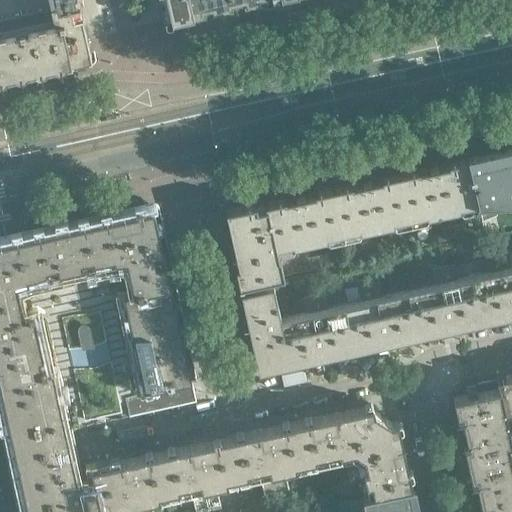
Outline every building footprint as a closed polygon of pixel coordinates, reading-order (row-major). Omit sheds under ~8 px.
[(0,0),(0,77),(48,66),(33,0),(0,0)] [(89,50),(77,0),(33,0),(48,66),(90,57),(89,50)] [(213,10),(211,0),(159,0),(164,21),(164,22),(167,24),(171,23),(172,21),(172,19),(213,10)] [(257,0),(211,0),(213,10),(257,0)] [(511,147),(478,156),(472,155),(471,155),(471,157),(467,158),(477,203),(477,204),(494,203),(511,202),(511,147)] [(477,203),(467,158),(448,162),(448,164),(438,166),(418,170),(418,169),(399,173),(410,219),(460,208),(459,206),(475,203),(476,205),(477,205),(476,203),(477,203)] [(410,219),(399,173),(381,177),(381,179),(352,185),(351,184),(333,188),(343,234),(410,219)] [(343,234),(333,188),(314,192),(314,193),(285,200),(284,198),(266,203),(277,247),(292,243),(293,245),(343,234)] [(277,247),(266,203),(265,200),(225,209),(227,219),(222,220),(225,234),(224,234),(223,235),(222,236),(222,237),(222,238),(222,239),(224,247),(233,245),(233,246),(235,245),(239,264),(235,265),(239,285),(283,275),(279,255),(278,255),(277,247)] [(54,410),(33,311),(23,313),(16,282),(125,258),(132,289),(122,291),(144,390),(124,394),(128,414),(195,399),(153,206),(73,223),(73,225),(0,240),(0,385),(12,439),(26,448),(61,440),(58,429),(78,424),(74,405),(54,410)] [(464,235),(461,222),(451,225),(454,237),(464,235)] [(454,237),(451,225),(441,227),(444,239),(454,237)] [(511,311),(511,265),(511,266),(508,251),(496,254),(494,244),(484,246),(486,256),(485,256),(488,271),(473,274),(482,318),(511,311)] [(330,265),(327,252),(317,254),(320,267),(330,265)] [(320,267),(317,254),(307,257),(310,269),(320,267)] [(482,318),(473,274),(457,278),(454,263),(431,268),(434,283),(408,289),(418,333),(482,318)] [(418,333),(408,289),(382,295),(378,280),(356,285),(359,300),(343,303),(353,347),(418,333)] [(290,361),(280,317),(272,282),(240,289),(257,368),(290,361)] [(353,347),(343,303),(328,307),(325,292),(302,297),(305,312),(280,317),(290,361),(353,347)] [(511,423),(511,374),(496,378),(497,386),(499,386),(506,418),(508,425),(511,423)] [(506,418),(499,386),(497,386),(496,378),(465,385),(467,393),(452,396),(456,415),(460,414),(463,428),(506,418)] [(356,456),(382,416),(373,410),(372,402),(370,401),(365,402),(363,404),(364,406),(311,418),(311,416),(309,414),(304,416),(303,417),(303,419),(296,421),(306,464),(353,454),(356,456)] [(411,485),(397,420),(391,421),(382,416),(356,456),(360,458),(368,494),(411,485)] [(511,450),(511,443),(508,425),(506,418),(463,428),(466,442),(462,443),(466,461),(511,450)] [(284,469),(306,464),(296,421),(289,423),(288,421),(287,419),(282,421),(281,422),(281,424),(243,433),(243,431),(241,430),(236,431),(235,432),(235,434),(174,448),(174,446),(172,445),(167,446),(166,447),(167,450),(159,451),(169,495),(190,490),(195,511),(220,506),(216,484),(259,475),(264,496),(289,490),(284,469)] [(70,480),(68,471),(65,459),(66,459),(63,448),(61,440),(26,448),(12,439),(16,459),(28,511),(50,511),(76,506),(70,480)] [(153,511),(150,499),(169,495),(159,451),(152,453),(152,451),(150,450),(145,451),(144,453),(144,455),(106,463),(106,461),(104,460),(99,461),(98,463),(99,465),(90,467),(92,475),(70,480),(76,506),(98,502),(100,511),(153,511)] [(511,484),(511,450),(466,461),(470,479),(474,478),(477,492),(511,484)] [(511,511),(511,484),(477,492),(480,506),(477,507),(477,511),(511,511)] [(417,511),(414,496),(414,490),(414,489),(412,489),(411,485),(368,494),(366,495),(370,511),(417,511)] [(100,511),(98,502),(76,506),(50,511),(100,511)]
